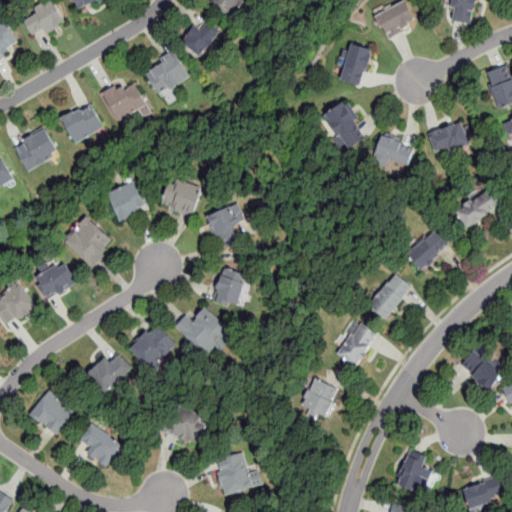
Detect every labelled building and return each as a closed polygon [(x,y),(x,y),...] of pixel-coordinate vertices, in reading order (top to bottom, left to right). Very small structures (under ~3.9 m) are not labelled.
[(109,0),(75,0),(81,10),(97,0),(99,0),(102,4),(109,0)] [(237,17),(238,12),(242,14),(246,0),(215,0),(212,9),(237,17)] [(474,25),(476,13),(478,13),(479,0),(456,0),(455,10),(459,10),(457,23),(474,25)] [(68,23),(54,1),(38,11),(40,15),(27,23),(35,37),(45,30),(48,35),(68,23)] [(419,21),(408,3),(379,19),(385,29),(387,28),(391,36),(419,21)] [(20,43),(7,22),(0,26),(0,59),(12,52),(10,49),(20,43)] [(203,59),(224,33),(211,23),(204,32),(198,28),(185,44),(203,59)] [(355,45),(344,82),(363,88),(367,74),(369,74),(376,52),(355,45)] [(162,96),(172,90),(174,92),(193,79),(175,52),(162,61),(165,65),(149,77),(162,96)] [(491,74),(508,68),(511,80),(511,108),(504,111),(491,74)] [(149,107),(137,86),(127,91),(126,89),(119,92),(117,89),(105,96),(122,123),(149,107)] [(329,116),(345,105),(368,139),(353,150),(329,116)] [(107,130),(93,107),(65,123),(79,146),(107,130)] [(474,146),(465,125),(433,137),(439,154),(452,150),(453,154),(474,146)] [(60,154),(47,131),(27,142),(28,145),(18,151),(30,174),(55,160),(54,157),(60,154)] [(384,139),(378,155),(410,167),(416,150),(384,139)] [(0,191),(16,182),(5,163),(0,166),(0,191)] [(140,183),(111,196),(122,221),(140,213),(139,210),(150,205),(140,183)] [(163,205),(171,185),(180,188),(182,183),(205,191),(196,217),(163,205)] [(504,206),(491,214),(493,217),(470,231),(460,214),(495,192),(504,206)] [(229,249),(246,241),(240,227),(249,223),(241,206),(211,218),(220,240),(224,239),(229,249)] [(89,220),(67,244),(95,269),(110,252),(107,249),(114,242),(89,220)] [(412,258),(439,232),(452,246),(441,256),(443,259),(427,274),(412,258)] [(79,284),(68,266),(61,271),(59,268),(40,279),(45,288),(42,290),(49,302),(79,284)] [(215,304),(232,309),(232,306),(241,309),(248,285),(245,284),(247,276),(227,271),(221,291),(219,290),(215,304)] [(373,309),(399,277),(415,289),(390,322),(373,309)] [(40,310),(22,285),(0,300),(0,315),(8,327),(18,320),(21,323),(40,310)] [(209,358),(232,333),(207,310),(195,324),(188,318),(177,329),(209,358)] [(153,372),(179,347),(159,326),(133,352),(153,372)] [(366,326),(380,335),(372,348),(374,349),(360,370),(342,358),(355,338),(358,339),(366,326)] [(492,391),(505,374),(476,351),(464,366),(476,375),(475,377),(492,391)] [(90,378),(108,361),(113,366),(122,358),(135,371),(109,397),(90,378)] [(319,383),(340,392),(334,405),(337,406),(330,421),(307,410),(319,383)] [(60,438),(77,415),(50,394),(33,417),(60,438)] [(202,447),(210,428),(203,425),(205,420),(181,409),(175,422),(166,418),(159,433),(193,447),(194,444),(202,447)] [(110,470),(125,449),(95,427),(84,443),(94,450),(90,456),(110,470)] [(416,492),(418,487),(428,491),(436,473),(425,469),(430,457),(414,451),(400,485),(416,492)] [(254,493),(252,485),(255,484),(245,454),(220,462),(224,474),(221,475),(229,500),(254,493)] [(468,490),(502,477),(508,492),(495,497),(496,501),(475,509),(468,490)] [(0,511),(8,511),(15,503),(0,493),(0,511)]
